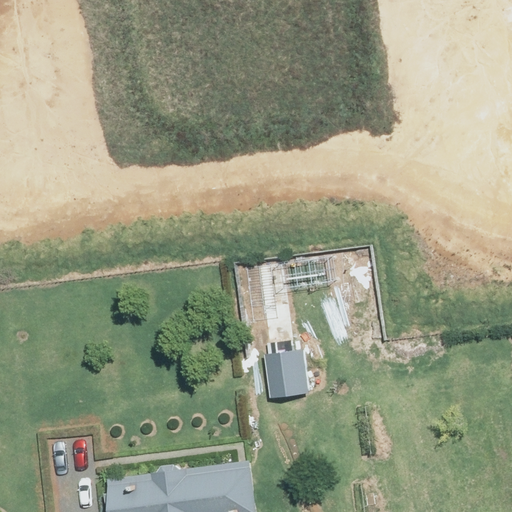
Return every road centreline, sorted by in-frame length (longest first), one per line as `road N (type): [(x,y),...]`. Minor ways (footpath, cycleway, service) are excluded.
road 1 (residential): [(37,0),(72,254)]
road 2 (residential): [(490,0),(511,162)]
